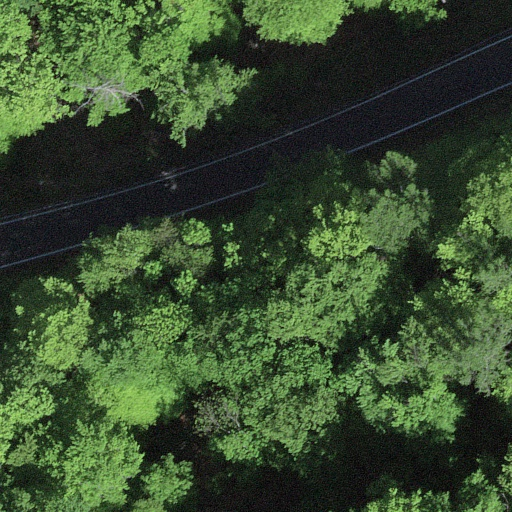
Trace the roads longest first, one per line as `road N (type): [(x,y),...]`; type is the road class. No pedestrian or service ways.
road 1 (tertiary): [(0,244),(127,212),(297,154),(511,61)]
road 2 (trunk): [(475,0),(160,69),(0,85)]
